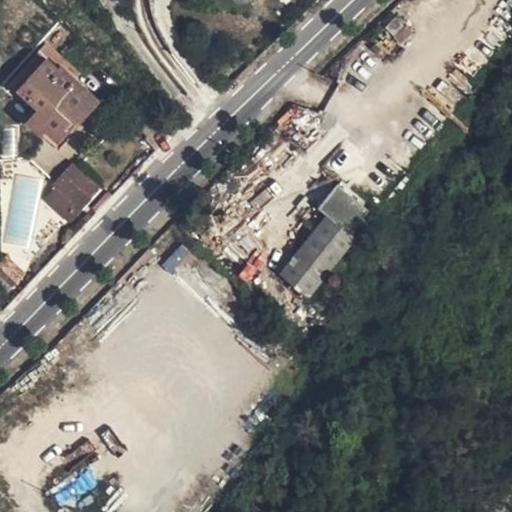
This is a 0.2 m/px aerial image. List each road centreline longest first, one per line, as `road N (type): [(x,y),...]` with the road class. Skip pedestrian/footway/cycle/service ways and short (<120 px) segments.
road 1 (primary): [(0,345),(355,0)]
road 2 (unknown): [(216,134),(163,0)]
